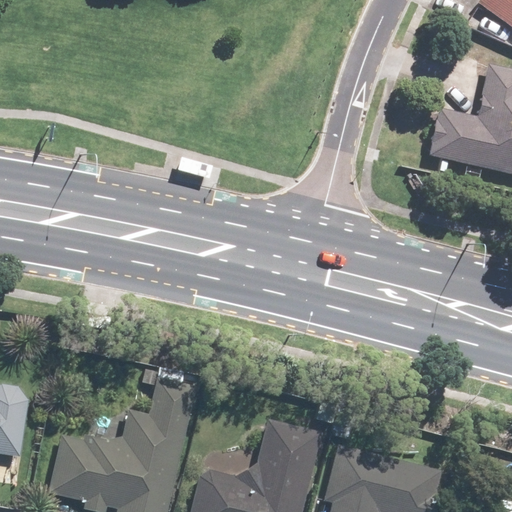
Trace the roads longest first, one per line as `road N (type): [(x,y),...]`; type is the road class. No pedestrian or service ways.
road 1 (primary): [(0,197),(309,257)]
road 2 (residential): [(309,257),(358,68),(390,0)]
road 3 (primary): [(309,257),(511,320)]
